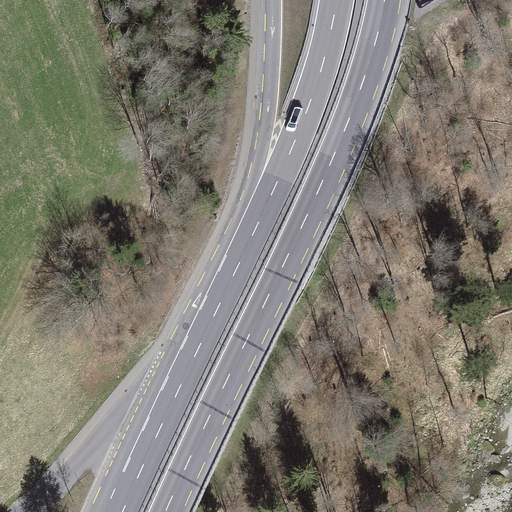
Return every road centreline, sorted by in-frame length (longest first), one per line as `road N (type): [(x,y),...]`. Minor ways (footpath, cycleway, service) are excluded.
road 1 (primary): [(169,511),(323,190),(367,80),(387,0)]
road 2 (primary): [(337,0),(309,104),(236,265)]
road 3 (primary): [(236,265),(120,511)]
road 4 (residential): [(270,0),(264,123),(236,265)]
